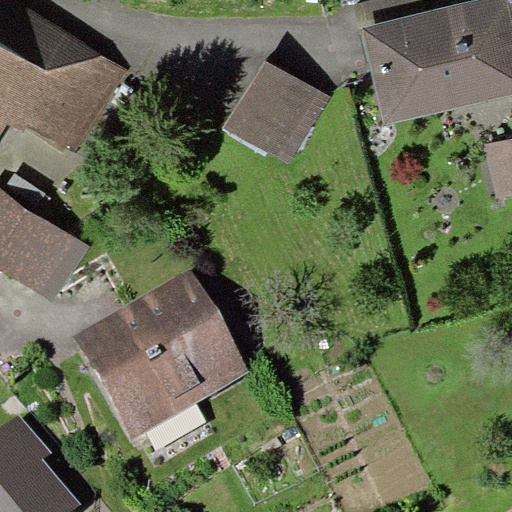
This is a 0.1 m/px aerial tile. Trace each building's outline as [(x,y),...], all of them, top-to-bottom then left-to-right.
[(366,0),(354,3),(360,28),(426,11),(422,0),(366,0)] [(511,0),(473,0),(426,11),(360,28),(383,124),(511,93),(511,0)] [(127,71),(18,3),(0,30),(0,136),(8,124),(23,134),(28,126),(73,155),(127,71)] [(330,98),(264,58),(222,126),(289,166),(330,98)] [(511,137),(484,144),(496,201),(511,197),(511,137)] [(89,249),(0,189),(0,266),(54,302),(89,249)] [(191,267),(72,333),(131,440),(250,374),(191,267)] [(18,427),(0,443),(0,511),(88,511),(92,509),(18,427)]
